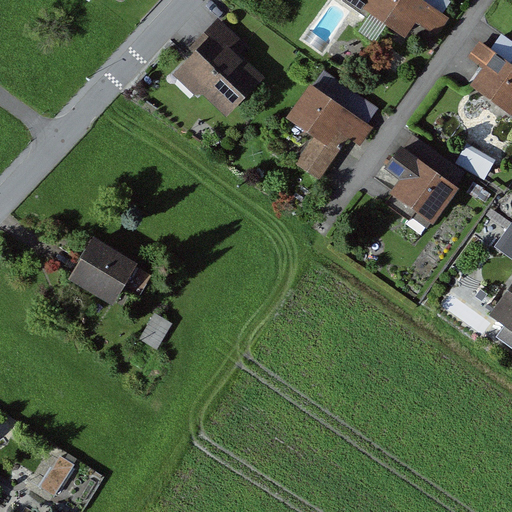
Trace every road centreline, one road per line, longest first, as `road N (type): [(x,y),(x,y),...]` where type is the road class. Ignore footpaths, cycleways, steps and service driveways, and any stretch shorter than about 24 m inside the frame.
road 1 (residential): [(0,200),(190,0)]
road 2 (residential): [(368,171),(489,0)]
